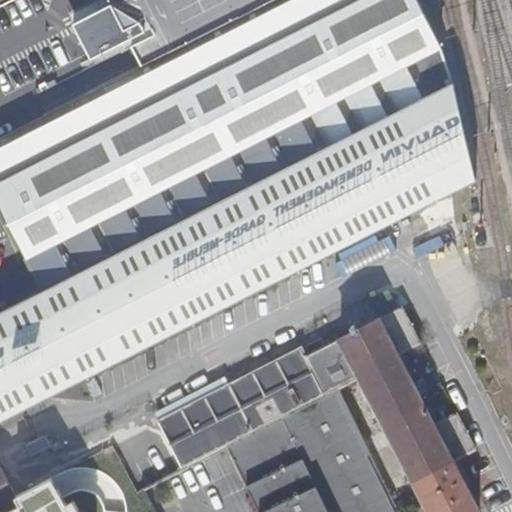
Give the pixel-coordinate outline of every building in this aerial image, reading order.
[(143,64),(0,136),(0,190),(47,285),(458,79),(448,49),(422,0),(269,0),(217,27),(143,64)] [(111,0),(116,8),(79,27),(97,62),(132,45),(143,64),(217,27),(269,0),(111,0)] [(47,285),(0,310),(0,423),(478,181),(458,79),(47,285)] [(122,446),(146,493),(225,450),(338,390),(392,496),(414,483),(429,511),(480,511),(456,462),(477,450),(459,416),(437,426),(402,357),(422,345),(405,311),(309,358),(304,351),(122,446)] [(398,511),(392,496),(338,390),(225,450),(255,511),(398,511)] [(0,511),(13,511),(14,511),(24,507),(0,462),(0,511)] [(97,511),(105,508),(87,473),(47,495),(56,511),(97,511)] [(14,511),(36,511),(32,502),(24,507),(14,511)]
